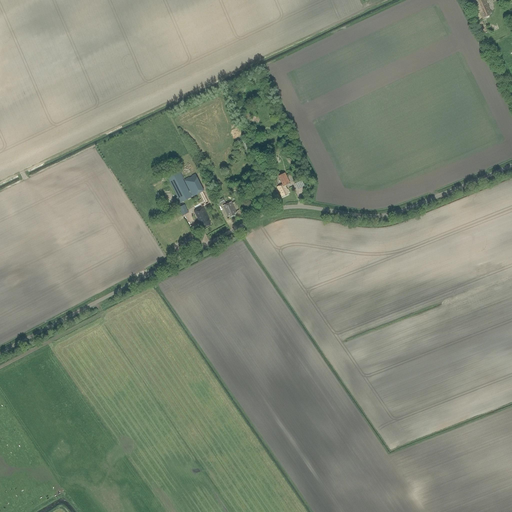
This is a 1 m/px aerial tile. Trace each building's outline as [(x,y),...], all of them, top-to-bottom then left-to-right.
[(490,14),(492,13),(486,0),(469,0),(470,2),(473,2),(477,10),(475,11),(477,15),(481,14),(483,19),(490,15),(490,14)] [(179,171),(167,177),(180,203),(192,197),(179,171)] [(290,192),(286,184),(290,182),(285,172),(279,176),(283,184),(277,187),(281,196),(283,195),(284,197),(289,194),(288,193),(290,192)] [(196,174),(184,180),(193,197),(204,191),(196,174)] [(223,198),(216,202),(218,206),(225,203),(223,198)] [(223,206),(228,216),(230,215),(230,217),(235,215),(235,213),(236,212),(232,202),(223,206)] [(201,221),(204,228),(210,225),(210,224),(212,223),(204,207),(195,211),(200,221),(201,221)]
